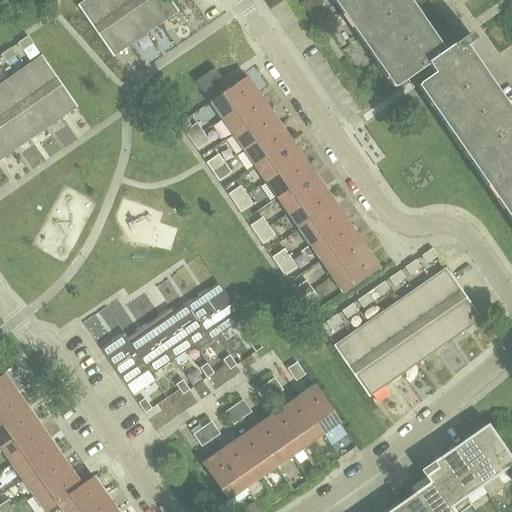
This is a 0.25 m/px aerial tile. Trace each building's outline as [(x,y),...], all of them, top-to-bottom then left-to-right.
[(130,46),(98,0),(86,0),(78,6),(113,57),(130,46)] [(98,0),(130,46),(146,35),(123,0),(98,0)] [(123,0),(146,35),(163,23),(146,0),(123,0)] [(146,0),(163,23),(179,12),(170,0),(146,0)] [(440,55),(401,0),(335,0),(397,88),(421,72),(427,80),(419,86),(511,220),(511,123),(464,54),(468,51),(465,47),(474,40),(470,34),(440,55)] [(28,36),(17,44),(22,51),(33,44),(28,36)] [(16,55),(11,48),(0,55),(6,63),(16,55)] [(26,68),(62,119),(78,108),(42,57),(26,68)] [(26,68),(10,79),(46,130),(62,119),(26,68)] [(195,82),(203,93),(222,79),(215,68),(195,82)] [(221,119),(259,93),(248,77),(210,103),(221,119)] [(10,79),(0,85),(0,97),(30,141),(46,130),(10,79)] [(270,109),(259,93),(221,119),(232,135),(270,109)] [(30,141),(0,97),(0,132),(14,152),(30,141)] [(243,151),(281,125),(270,109),(232,135),(243,151)] [(184,132),(190,141),(203,132),(197,123),(184,132)] [(292,141),(281,125),(243,151),(254,167),(292,141)] [(0,161),(14,152),(0,132),(0,161)] [(209,142),(203,132),(190,141),(197,150),(209,142)] [(265,183),(303,157),(292,141),(254,167),(265,183)] [(206,164),(212,173),(225,164),(219,155),(206,164)] [(314,173),(303,157),(265,183),(276,199),(314,173)] [(231,173),(225,164),(212,173),(219,182),(231,173)] [(325,189),(314,173),(276,199),(287,215),(325,189)] [(228,195),(234,205),(247,196),(240,186),(228,195)] [(287,215),(298,231),(336,205),(325,189),(287,215)] [(253,205),(247,196),(234,205),(240,213),(253,205)] [(347,221),(336,205),(298,231),(309,247),(347,221)] [(256,236),(269,228),(263,218),(250,227),(256,236)] [(347,221),(309,247),(320,263),(358,237),(347,221)] [(275,237),(269,228),(256,236),(263,245),(275,237)] [(369,253),(358,237),(320,263),(331,279),(369,253)] [(272,258),(279,267),(291,259),(285,250),(272,258)] [(438,257),(438,256),(433,250),(423,257),(428,264),(438,257)] [(380,269),(369,253),(331,279),(342,295),(380,269)] [(297,268),(291,259),(279,267),(285,276),(297,268)] [(416,261),(406,269),(411,276),(421,269),(416,261)] [(431,280),(465,331),(482,320),(447,269),(431,280)] [(401,272),(390,280),(395,287),(406,280),(401,272)] [(449,342),(465,331),(431,280),(414,291),(449,342)] [(294,290),(301,299),(313,290),(307,281),(294,290)] [(385,283),(374,290),(379,298),(390,290),(385,283)] [(218,284),(195,299),(220,335),(243,320),(218,284)] [(319,300),(313,290),(301,299),(307,308),(319,300)] [(414,291),(398,303),(433,353),(449,342),(414,291)] [(374,301),(369,294),(358,301),(363,309),(374,301)] [(198,351),(220,335),(195,299),(174,314),(195,345),(194,346),(198,351)] [(417,364),(433,353),(398,303),(382,314),(417,364)] [(358,312),(353,305),(342,312),(347,320),(358,312)] [(148,324),(173,360),(194,346),(195,345),(174,314),(171,309),(148,324)] [(417,364),(382,314),(366,325),(401,376),(417,364)] [(342,323),(337,316),(327,323),(332,330),(342,323)] [(127,339),(148,370),(147,371),(151,376),(173,360),(148,324),(127,338),(127,339)] [(385,387),(401,376),(366,325),(350,336),(385,387)] [(125,386),(147,371),(148,370),(127,339),(127,338),(124,333),(101,349),(125,386)] [(385,387),(350,336),(334,347),(369,398),(385,387)] [(262,348),(255,338),(248,343),(255,353),(262,348)] [(236,366),(229,356),(223,360),(230,370),(236,366)] [(214,374),(207,364),(200,369),(207,379),(214,374)] [(297,364),(288,370),(297,382),(306,376),(297,364)] [(0,378),(0,401),(16,391),(5,375),(0,378)] [(275,379),(266,385),(274,398),(283,391),(275,379)] [(182,381),(176,385),(183,395),(189,391),(182,381)] [(265,404),(274,398),(266,385),(257,392),(265,404)] [(299,398),(325,435),(341,424),(315,387),(299,398)] [(0,401),(0,425),(27,407),(16,391),(0,401)] [(299,398),(283,409),(309,446),(325,435),(299,398)] [(145,399),(138,404),(145,414),(151,409),(145,399)] [(243,401),(234,407),(243,420),(252,413),(243,401)] [(0,425),(0,448),(0,449),(38,423),(27,407),(0,425)] [(234,426),(243,420),(234,407),(225,414),(234,426)] [(293,458),(309,446),(283,409),(266,420),(293,458)] [(266,420),(250,431),(277,469),(293,458),(266,420)] [(466,432),(471,439),(497,476),(511,464),(511,462),(483,420),(481,422),(486,428),(472,438),(467,432),(466,432)] [(11,465),(49,439),(38,423),(0,449),(11,465)] [(212,423),(203,429),(211,441),(220,435),(212,423)] [(202,448),(211,441),(203,429),(194,436),(202,448)] [(250,431),(234,442),(260,480),(277,469),(250,431)] [(497,476),(471,439),(466,432),(466,433),(470,439),(455,450),(481,486),(497,476)] [(11,465),(22,481),(60,455),(49,439),(11,465)] [(234,442),(218,454),(244,491),(260,480),(234,442)] [(455,450),(439,461),(465,497),(481,486),(455,450)] [(202,465),(228,502),(244,491),(218,454),(202,465)] [(60,455),(22,481),(34,497),(71,471),(60,455)] [(432,484),(450,511),(451,511),(449,508),(465,497),(439,461),(422,473),(431,485),(432,484)] [(44,511),(47,511),(58,505),(57,504),(82,486),(81,486),(71,471),(34,497),(44,511)] [(58,505),(62,511),(79,511),(105,494),(94,477),(81,486),(82,486),(57,504),(58,505)] [(427,511),(450,511),(432,484),(431,485),(416,495),(412,488),(411,489),(416,495),(427,511)] [(427,511),(416,495),(411,489),(410,489),(415,496),(400,506),(404,511),(427,511)] [(113,511),(116,510),(105,494),(79,511),(113,511)] [(9,499),(0,505),(0,511),(11,511),(15,509),(9,499)] [(261,511),(255,502),(250,505),(254,511),(261,511)]
